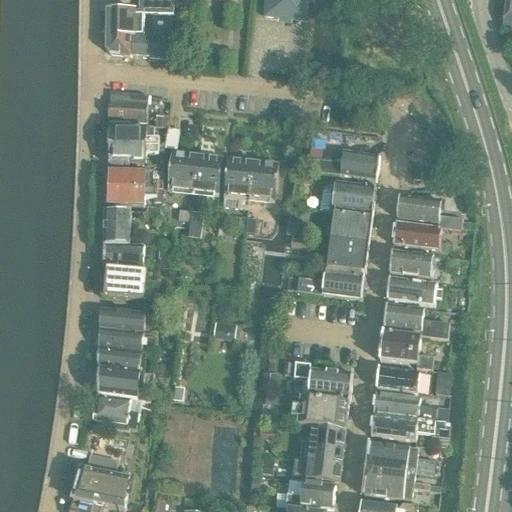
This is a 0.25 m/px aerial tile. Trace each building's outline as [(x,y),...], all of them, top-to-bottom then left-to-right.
[(111,57),(129,58),(132,36),(143,37),(144,14),(173,15),(174,2),(140,0),(139,11),(136,11),(136,10),(127,9),(127,11),(106,11),(105,51),(111,57)] [(267,0),(265,19),(306,24),(308,0),(267,0)] [(132,36),(129,58),(164,61),(165,39),(143,37),(132,36)] [(145,127),(149,100),(111,95),(107,122),(145,127)] [(157,118),(156,127),(168,129),(170,120),(157,118)] [(111,128),(110,149),(158,150),(158,141),(154,141),(154,133),(130,132),(130,129),(111,128)] [(314,133),(312,153),(322,154),(324,154),(326,134),(314,133)] [(110,149),(110,168),(129,169),(129,165),(144,166),(145,156),(158,156),(158,150),(110,149)] [(172,158),(168,193),(193,196),(197,161),(188,160),(185,156),(179,156),(177,158),(172,158)] [(314,163),(313,176),(377,183),(380,160),(343,156),(342,166),(314,163)] [(197,161),(193,196),(218,199),(222,164),(220,164),(217,160),(210,159),(207,162),(197,161)] [(228,164),(224,200),(223,210),(247,213),(253,167),(246,166),(242,163),(235,162),(232,165),(228,164)] [(253,167),(247,213),(248,213),(249,203),(273,206),(278,170),(276,170),(273,167),(266,166),(264,168),(253,167)] [(110,174),(110,191),(156,193),(156,185),(154,185),(154,175),(110,174)] [(297,178),(296,185),(310,187),(311,180),(297,178)] [(323,192),(320,214),(335,216),(335,213),(373,218),(376,191),(337,185),(336,187),(333,187),(323,192)] [(110,191),(109,208),(140,209),(143,209),(143,199),(154,199),(154,205),(161,205),(161,193),(156,193),(110,191)] [(400,199),(397,222),(438,226),(438,230),(442,231),(462,233),(462,232),(463,225),(463,222),(440,219),(442,204),(400,199)] [(104,213),(104,246),(129,249),(129,213),(104,213)] [(178,223),(191,225),(192,215),(179,213),(178,223)] [(335,216),(332,241),(331,243),(369,248),(373,218),(335,213),(335,216)] [(206,215),(193,214),(191,226),(204,228),(209,228),(211,216),(206,215)] [(239,220),(237,231),(246,232),(247,221),(239,220)] [(248,221),(246,236),(255,237),(257,222),(248,221)] [(286,236),(298,237),(299,224),(286,223),(286,236)] [(397,225),(394,248),(440,253),(442,231),(438,230),(397,225)] [(291,251),(305,253),(306,240),(292,239),(291,251)] [(328,271),(365,277),(369,248),(331,243),(328,271)] [(145,251),(129,249),(104,246),(103,269),(143,273),(145,251)] [(159,250),(159,252),(159,262),(172,262),(172,253),(172,251),(159,250)] [(393,255),(391,277),(432,282),(435,260),(393,255)] [(445,275),(457,277),(459,263),(446,261),(445,275)] [(106,271),(103,299),(143,302),(146,275),(106,271)] [(193,279),(189,274),(183,275),(181,281),(185,285),(190,285),(193,279)] [(297,296),(362,305),(365,281),(326,276),(325,287),(299,284),(297,296)] [(289,280),(288,294),(297,295),(299,282),(289,280)] [(390,281),(388,302),(435,308),(438,286),(390,281)] [(387,307),(384,331),(417,335),(416,339),(426,340),(431,340),(433,324),(423,323),(425,312),(387,307)] [(101,311),(100,333),(143,338),(145,317),(101,311)] [(100,333),(100,351),(141,356),(143,338),(100,333)] [(384,335),(381,363),(417,367),(416,372),(428,374),(433,374),(434,361),(419,359),(421,339),(426,340),(416,339),(384,335)] [(100,351),(99,371),(140,376),(141,356),(100,351)] [(155,366),(154,378),(163,379),(164,368),(155,366)] [(311,385),(309,402),(349,407),(351,407),(354,379),(311,374),(311,370),(296,368),(294,384),(311,385)] [(98,381),(98,395),(133,403),(151,404),(153,378),(140,376),(99,371),(98,381)] [(380,371),(378,392),(417,396),(420,375),(380,371)] [(175,389),(173,403),(182,404),(184,390),(175,389)] [(98,399),(94,415),(93,422),(128,428),(127,431),(137,433),(140,417),(131,415),(133,403),(98,395),(98,399)] [(377,395),(374,418),(436,425),(438,412),(420,410),(421,401),(377,395)] [(293,420),(299,421),(298,429),(313,431),(347,435),(349,407),(309,402),(301,401),(300,408),(294,408),(293,420)] [(438,412),(436,424),(446,425),(447,413),(438,412)] [(374,418),(372,439),(417,444),(418,436),(435,437),(436,425),(374,418)] [(260,441),(276,443),(278,428),(261,426),(260,441)] [(307,444),(307,448),(344,452),(346,435),(347,435),(313,431),(311,445),(307,444)] [(371,447),(369,465),(434,472),(435,464),(418,462),(419,452),(371,447)] [(303,448),(301,464),(342,469),(344,452),(307,448),(306,448),(303,448)] [(80,474),(76,489),(72,504),(105,511),(125,511),(127,501),(129,485),(114,481),(118,467),(90,460),(86,475),(80,474)] [(263,464),(262,476),(273,477),(274,465),(263,464)] [(294,481),(336,486),(340,486),(342,469),(301,464),(301,465),(296,464),(294,481)] [(369,465),(367,480),(415,486),(416,478),(433,480),(434,472),(369,465)] [(251,492),(259,492),(260,480),(252,479),(251,492)] [(367,480),(365,499),(413,504),(414,493),(430,494),(431,488),(415,486),(367,480)] [(290,484),(287,511),(294,511),(295,509),(317,511),(329,511),(330,505),(334,506),(336,490),(290,484)]
